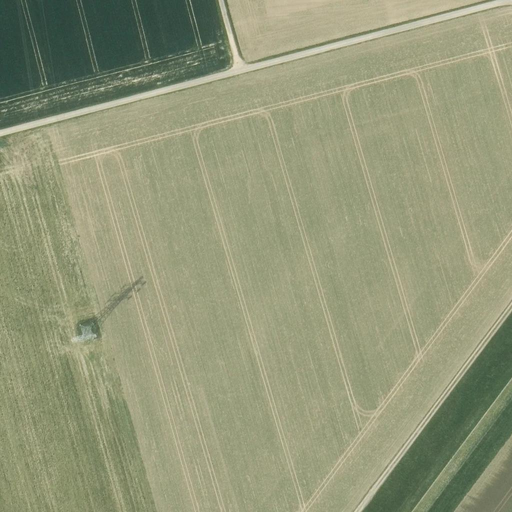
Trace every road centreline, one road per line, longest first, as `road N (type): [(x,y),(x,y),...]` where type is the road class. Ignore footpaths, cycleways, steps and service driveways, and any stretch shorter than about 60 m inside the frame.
road 1 (track): [(511,2),(0,136)]
road 2 (track): [(511,308),(358,511)]
